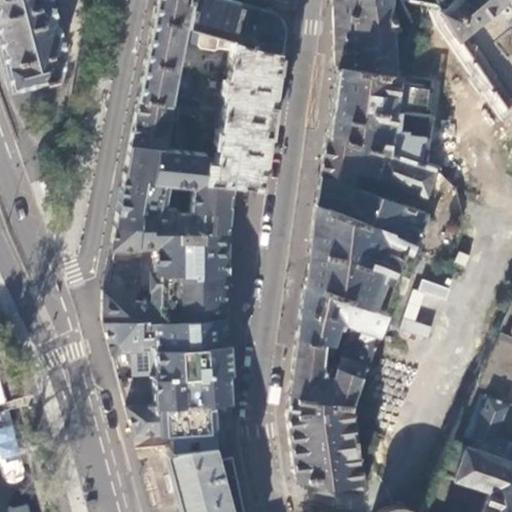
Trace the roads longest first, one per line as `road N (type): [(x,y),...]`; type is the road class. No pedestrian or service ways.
road 1 (residential): [(276,511),(259,398),(310,6)]
road 2 (residential): [(142,0),(90,264),(47,279)]
road 3 (primary): [(106,502),(0,249)]
road 4 (secondary): [(106,502),(99,449),(47,279)]
road 5 (secondary): [(47,279),(0,142)]
